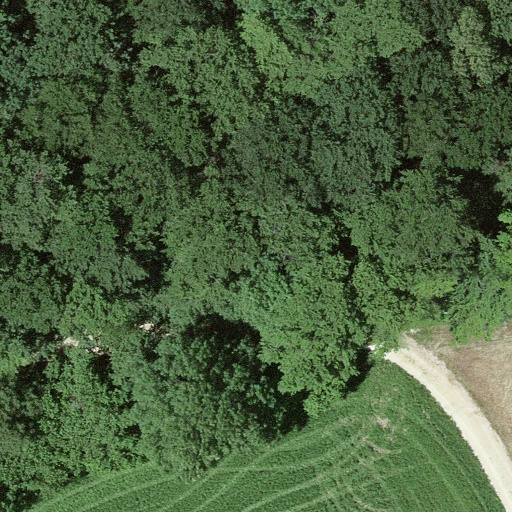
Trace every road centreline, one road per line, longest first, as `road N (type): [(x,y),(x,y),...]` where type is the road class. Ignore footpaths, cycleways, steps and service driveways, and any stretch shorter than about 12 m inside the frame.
road 1 (track): [(0,354),(116,332),(297,322),(383,341),(453,403),(511,496)]
road 2 (track): [(383,341),(511,328)]
